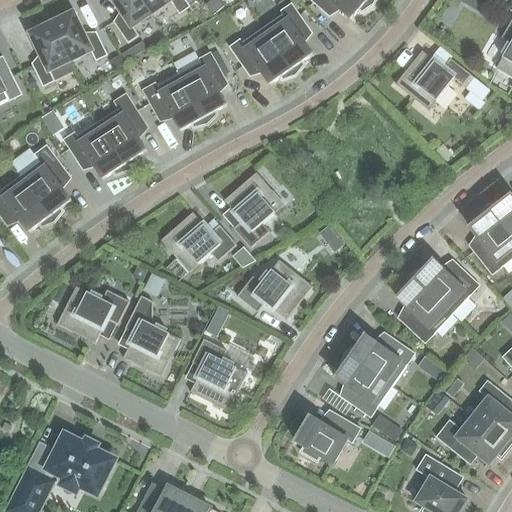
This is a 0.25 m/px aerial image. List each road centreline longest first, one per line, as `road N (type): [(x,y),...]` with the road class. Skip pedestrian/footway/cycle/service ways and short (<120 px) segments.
road 1 (residential): [(0,308),(139,203),(300,112),(371,55),(417,0)]
road 2 (residential): [(240,460),(298,359),(385,250),(511,146)]
road 3 (residential): [(240,460),(0,339)]
